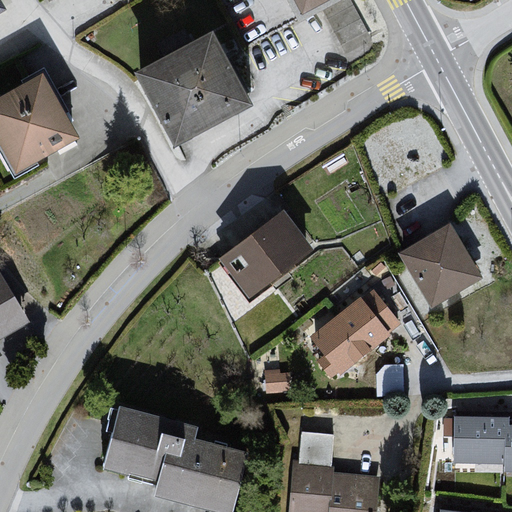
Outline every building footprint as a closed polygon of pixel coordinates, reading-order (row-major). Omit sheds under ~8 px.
[(271,0),(285,24),(330,0),(271,0)] [(203,45),(136,79),(168,139),(234,105),(203,45)] [(31,81),(0,97),(0,173),(4,181),(66,148),(31,81)] [(275,216),(217,260),(248,302),(307,259),(275,216)] [(455,224),(401,256),(432,310),(486,278),(455,224)] [(358,293),(309,342),(342,376),(392,327),(358,293)] [(0,294),(0,343),(23,328),(0,294)] [(511,417),(462,408),(453,455),(511,465),(511,417)] [(100,417),(83,485),(188,511),(215,511),(231,451),(100,417)] [(296,476),(288,511),(378,511),(383,494),(296,476)]
